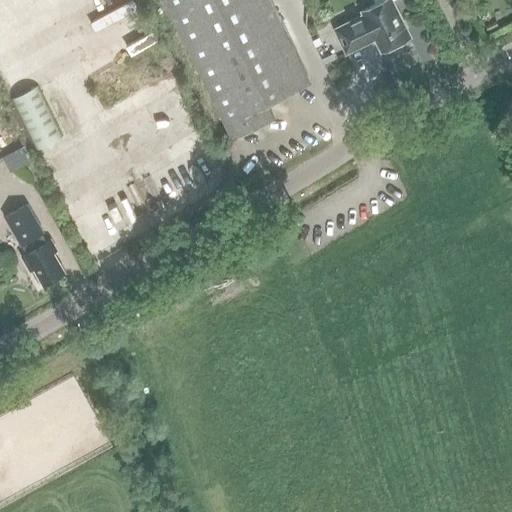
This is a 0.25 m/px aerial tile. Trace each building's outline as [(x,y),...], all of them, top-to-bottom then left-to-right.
[(267,104),(311,83),(270,0),(163,0),(231,139),(274,118),(267,104)] [(381,51),(410,36),(391,0),(383,0),(361,11),(363,15),(334,29),(346,52),(374,38),(381,51)] [(11,96),(39,146),(62,134),(34,84),(11,96)] [(111,183),(103,187),(115,208),(123,203),(111,183)] [(5,216),(21,244),(25,242),(30,251),(21,256),(30,271),(34,269),(43,284),(64,272),(53,252),(56,250),(50,239),(45,242),(40,233),(44,231),(27,203),(5,216)]
